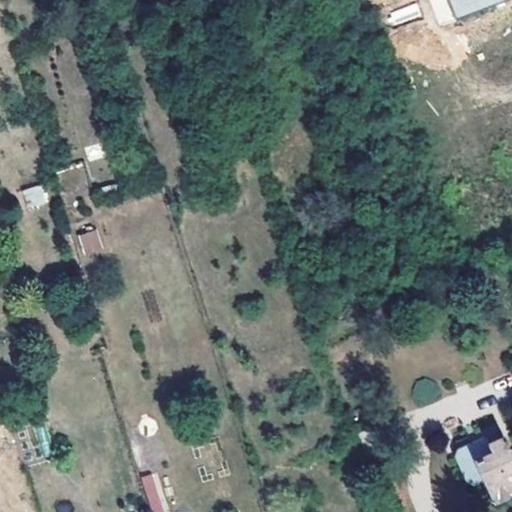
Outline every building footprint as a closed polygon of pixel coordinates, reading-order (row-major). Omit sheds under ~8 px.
[(448,0),(457,20),(506,0),(448,0)] [(27,209),(48,201),(41,183),(21,190),(27,209)] [(84,256),(103,251),(96,229),(77,235),(84,256)] [(357,308),(372,303),(360,270),(346,275),(357,308)] [(477,451),(498,496),(511,490),(511,437),(508,429),(491,436),(494,443),(477,451)] [(166,511),(154,473),(140,477),(151,511),(166,511)]
